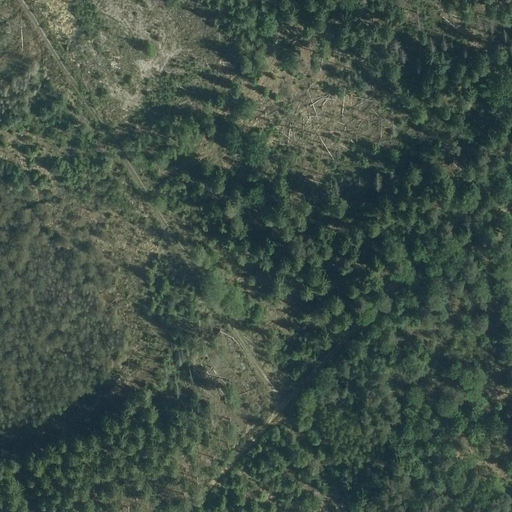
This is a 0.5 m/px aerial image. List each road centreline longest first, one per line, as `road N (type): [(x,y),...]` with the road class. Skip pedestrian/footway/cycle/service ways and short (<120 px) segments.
road 1 (track): [(283,404),(21,0)]
road 2 (track): [(283,404),(511,158)]
road 3 (track): [(185,511),(283,404)]
road 4 (track): [(355,511),(283,404)]
